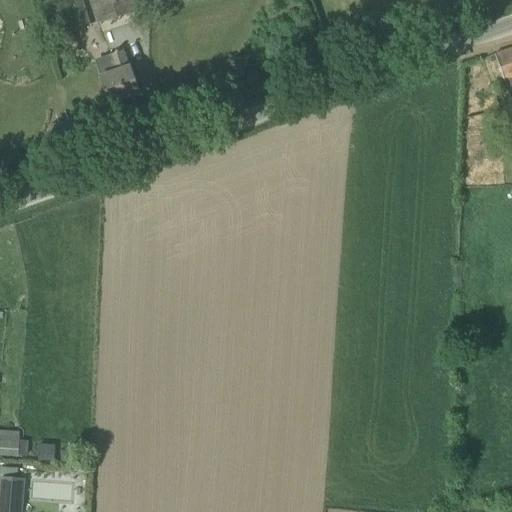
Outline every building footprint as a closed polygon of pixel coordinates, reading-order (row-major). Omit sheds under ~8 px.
[(88,25),(82,6),(79,0),(61,0),(72,31),(88,25)] [(90,0),(97,23),(136,11),(132,0),(90,0)] [(511,48),(494,55),(509,100),(511,98),(511,48)] [(109,103),(138,93),(130,67),(128,68),(122,51),(110,56),(116,73),(101,78),(109,103)] [(0,436),(0,455),(18,456),(27,456),(27,441),(19,440),(19,437),(0,436)] [(0,479),(0,511),(16,511),(19,481),(0,479)]
